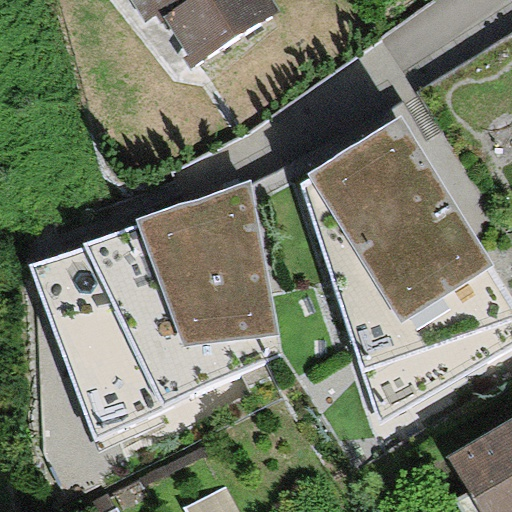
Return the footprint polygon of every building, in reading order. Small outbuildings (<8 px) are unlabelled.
[(261,0),(130,0),(146,24),(164,13),(195,63),(271,16),(261,0)] [(511,128),(511,39),(438,84),(478,149),(511,128)] [(297,181),(380,465),(511,367),(511,299),(464,222),(402,122),(297,181)] [(275,306),(252,187),(29,275),(93,441),(284,351),(275,306)] [(511,511),(511,432),(453,469),(479,511),(511,511)]
